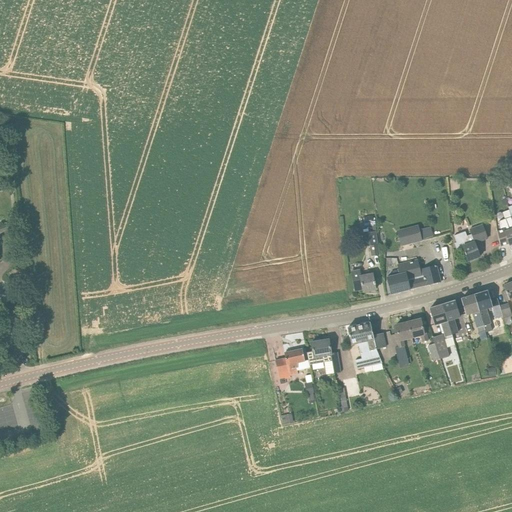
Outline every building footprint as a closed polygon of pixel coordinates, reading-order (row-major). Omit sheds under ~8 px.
[(511,244),(511,221),(510,217),(497,221),(501,231),(497,232),(500,247),(508,244),(509,246),(511,244)] [(418,225),(404,229),(408,245),(422,241),(418,225)] [(475,243),(487,239),(483,225),(469,230),(471,235),(467,236),(465,232),(455,235),(454,236),(456,242),(454,243),(457,251),(463,249),(464,252),(467,261),(480,257),(475,243)] [(373,232),(362,234),(363,247),(369,246),(378,245),(376,232),(375,226),(372,227),(373,232)] [(369,246),(371,256),(379,255),(378,245),(369,246)] [(437,273),(436,266),(420,270),(418,259),(397,264),(399,274),(386,277),(388,285),(390,295),(440,282),(437,273)] [(373,280),(372,274),(361,276),(360,270),(351,272),(354,291),(362,289),(363,292),(375,290),(374,285),(375,285),(375,282),(374,282),(373,280)] [(511,282),(503,286),(505,291),(501,292),(505,302),(510,301),(511,300),(511,282)] [(495,318),(502,316),(497,298),(490,301),(487,291),(474,295),(485,331),(492,329),(490,324),(486,310),(492,308),(495,318)] [(478,333),(485,331),(474,295),(461,299),(464,309),(466,316),(472,314),(477,328),(478,333)] [(447,321),(450,331),(457,329),(455,320),(460,319),(458,310),(455,301),(442,305),(447,321)] [(502,316),(503,319),(504,319),(510,317),(511,316),(508,303),(500,306),(502,316)] [(447,321),(442,305),(440,306),(438,305),(436,305),(436,307),(429,309),(434,326),(441,324),(444,334),(433,337),(435,344),(434,344),(440,359),(450,356),(447,348),(444,340),(452,337),(450,331),(447,321)] [(428,341),(427,336),(424,327),(422,327),(420,319),(408,323),(412,339),(420,337),(422,342),(428,341)] [(373,336),(372,333),(370,323),(347,328),(349,338),(351,346),(358,344),(362,359),(355,360),(357,370),(382,364),(376,349),(373,336)] [(404,341),(412,339),(408,323),(395,326),(397,333),(395,334),(398,348),(395,348),(398,361),(407,359),(405,347),(405,346),(404,341)] [(373,336),(376,349),(386,347),(383,333),(373,336)] [(332,362),(334,374),(341,373),(337,353),(331,354),(329,340),(311,343),(312,352),(307,353),(310,368),(310,365),(332,362)] [(433,361),(440,359),(434,344),(428,346),(433,361)] [(305,361),(304,359),(302,349),(284,353),(285,359),(275,361),(277,371),(279,380),(290,377),(290,376),(298,374),(297,371),(310,368),(307,353),(308,361),(305,361)] [(487,376),(495,376),(496,368),(487,368),(487,376)] [(305,384),(308,401),(314,400),(313,393),(314,393),(312,383),(305,384)] [(341,413),(349,411),(347,403),(344,388),(339,389),(342,407),(340,407),(341,413)] [(290,424),(287,415),(281,416),(283,426),(290,424)]
